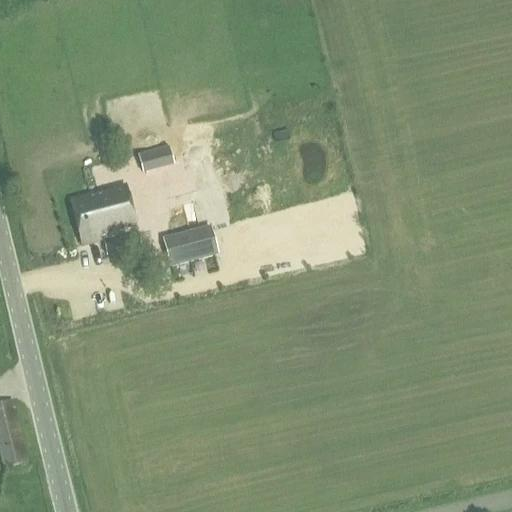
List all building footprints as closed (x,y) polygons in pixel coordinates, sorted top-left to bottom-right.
[(289,138),(287,131),(272,135),(274,142),(289,138)] [(142,174),(173,165),(169,149),(137,157),(142,174)] [(103,240),(107,256),(139,248),(135,232),(124,189),(71,202),(82,246),(103,240)] [(217,256),(210,230),(164,242),(170,268),(217,256)] [(0,404),(0,460),(2,469),(27,462),(13,401),(0,404)]
